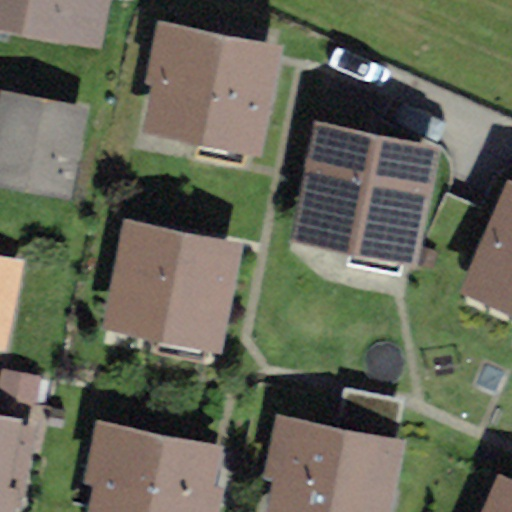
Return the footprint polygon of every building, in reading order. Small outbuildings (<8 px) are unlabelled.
[(0,0),(0,31),(59,44),(68,0),(0,0)] [(169,38),(148,134),(247,157),(269,60),(169,38)] [(8,102),(0,139),(0,183),(69,198),(86,118),(8,102)] [(317,133),(292,243),(407,269),(432,158),(317,133)] [(511,211),(474,296),(511,313),(511,211)] [(127,232),(105,331),(210,355),(232,255),(127,232)] [(0,269),(0,332),(13,273),(0,269)] [(0,424),(0,511),(1,511),(19,429),(0,424)] [(281,426),(263,511),(389,511),(403,451),(281,426)] [(110,435),(94,511),(210,511),(222,458),(110,435)] [(511,511),(511,495),(503,511),(511,511)]
